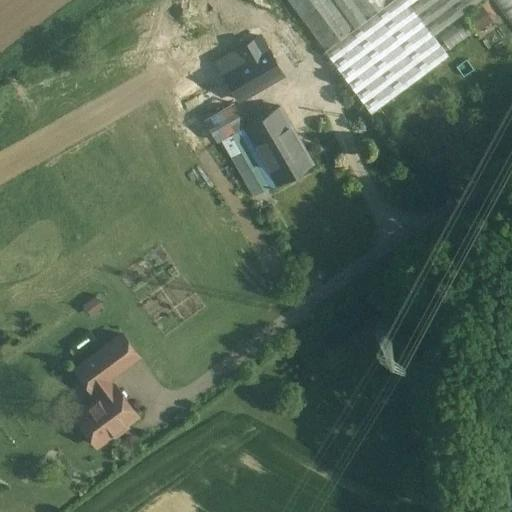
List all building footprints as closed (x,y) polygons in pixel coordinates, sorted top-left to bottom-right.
[(286,0),(325,52),(355,29),(333,0),(286,0)] [(355,29),(325,52),(372,115),(449,57),(433,36),(481,0),(393,0),(387,5),(368,19),(355,29)] [(353,0),(368,19),(387,5),(383,0),(353,0)] [(511,0),(496,0),(511,22),(511,0)] [(260,39),(218,63),(233,88),(230,89),(234,95),(236,94),(239,99),(281,75),(260,39)] [(214,144),(218,142),(243,127),(248,124),(235,101),(201,121),(214,144)] [(248,124),(243,127),(276,184),(312,163),(279,107),(248,124)] [(243,127),(218,142),(250,198),(276,184),(243,127)] [(121,334),(102,348),(118,371),(138,356),(121,334)] [(95,389),(101,397),(114,387),(107,379),(118,371),(102,348),(75,368),(92,391),(95,389)] [(101,397),(75,415),(96,444),(136,415),(115,386),(114,387),(101,397)]
